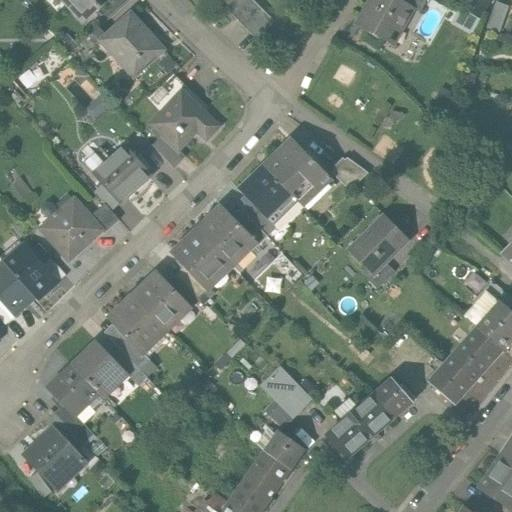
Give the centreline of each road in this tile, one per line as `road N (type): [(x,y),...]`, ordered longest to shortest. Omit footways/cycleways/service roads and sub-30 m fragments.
road 1 (residential): [(279,100),(236,153),(24,361),(3,403)]
road 2 (residential): [(279,100),(441,217)]
road 3 (residential): [(164,0),(238,74),(279,100)]
road 4 (residential): [(423,511),(511,394)]
